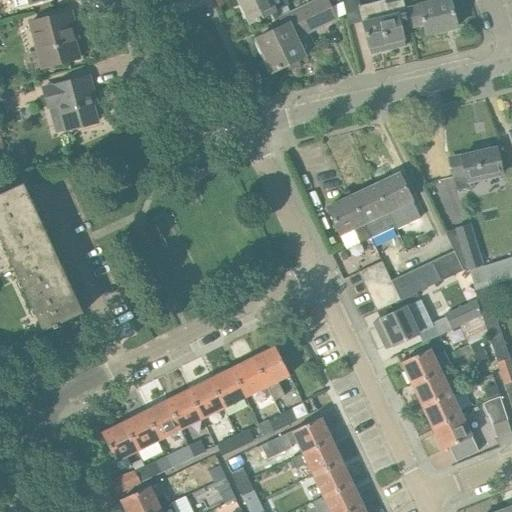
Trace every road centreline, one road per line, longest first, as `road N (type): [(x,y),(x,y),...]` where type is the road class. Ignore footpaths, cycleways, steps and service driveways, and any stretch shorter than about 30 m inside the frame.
road 1 (unclassified): [(246,127),(511,63)]
road 2 (residential): [(422,497),(313,272)]
road 3 (residential): [(119,366),(313,272)]
road 4 (residential): [(119,366),(40,180)]
road 5 (unclassified): [(246,127),(202,132),(175,118),(157,92),(131,0)]
road 6 (residential): [(313,272),(246,127)]
